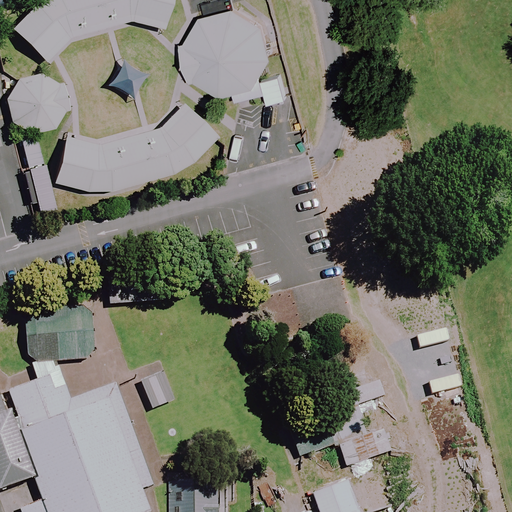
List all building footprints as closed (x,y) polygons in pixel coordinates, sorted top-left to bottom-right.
[(48,0),(16,28),(49,65),(72,38),(135,21),(172,28),(177,0),(48,0)] [(203,14),(185,42),(193,75),(223,92),(256,83),(272,57),(264,22),(234,6),(203,14)] [(17,79),(5,99),(11,123),(32,134),(55,129),(67,109),(61,85),(40,74),(17,79)] [(293,100),(289,79),(263,84),(268,106),(293,100)] [(160,129),(96,147),(62,138),(52,177),(98,188),(170,173),(210,134),(183,107),(160,129)] [(26,313),(30,363),(93,358),(88,307),(26,313)] [(176,400),(164,371),(139,381),(151,411),(176,400)] [(62,375),(8,393),(45,501),(19,510),(20,511),(147,511),(140,491),(151,487),(117,386),(71,402),(62,375)] [(0,491),(33,481),(10,411),(4,413),(0,399),(0,491)] [(388,511),(353,415),(291,437),(318,511),(388,511)] [(221,511),(222,478),(167,478),(167,511),(221,511)]
